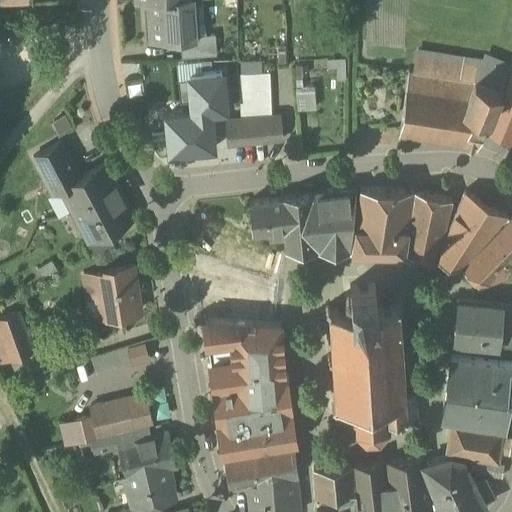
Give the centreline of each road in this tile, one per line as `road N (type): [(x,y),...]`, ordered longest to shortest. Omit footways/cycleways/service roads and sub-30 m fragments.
road 1 (residential): [(155,202),(351,169),(453,170),(511,193)]
road 2 (residential): [(232,511),(205,469),(155,202)]
road 3 (track): [(0,163),(86,66),(104,62)]
road 4 (track): [(56,511),(0,397)]
